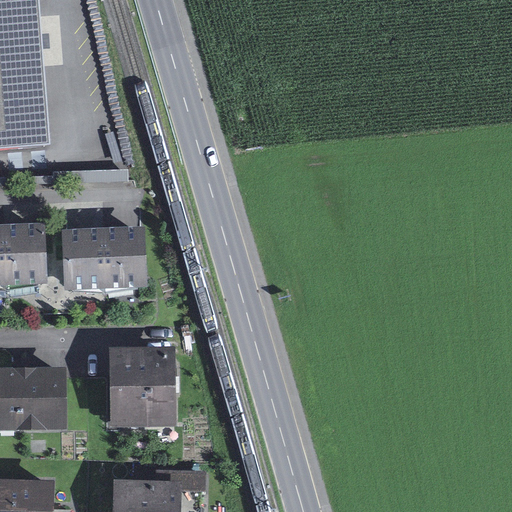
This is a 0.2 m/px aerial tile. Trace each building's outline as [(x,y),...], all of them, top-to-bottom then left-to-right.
[(25,0),(0,0),(0,147),(39,144),(25,0)] [(5,229),(6,285),(41,285),(40,229),(5,229)] [(69,232),(69,286),(104,286),(104,231),(69,232)] [(104,231),(104,286),(139,285),(138,231),(104,231)] [(119,356),(118,418),(166,419),(167,357),(119,356)] [(0,375),(0,424),(64,423),(62,373),(0,375)] [(119,479),(118,511),(186,511),(186,479),(119,479)] [(0,487),(0,511),(46,511),(47,489),(0,487)]
